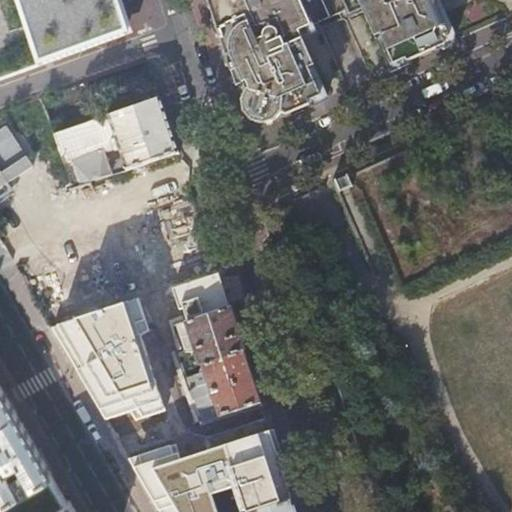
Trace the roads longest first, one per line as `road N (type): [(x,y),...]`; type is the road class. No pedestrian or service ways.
road 1 (residential): [(224,183),(332,511)]
road 2 (residential): [(224,183),(511,56)]
road 3 (secondary): [(0,313),(116,511)]
road 4 (residential): [(164,0),(224,183)]
